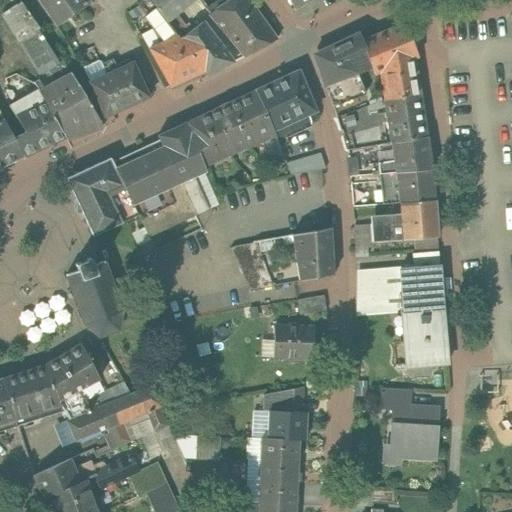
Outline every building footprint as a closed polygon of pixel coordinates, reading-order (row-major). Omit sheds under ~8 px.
[(38,0),(56,25),(89,3),(87,0),(38,0)] [(150,0),(156,7),(166,21),(174,15),(192,0),(150,0)] [(247,0),(230,0),(226,3),(223,0),(219,0),(206,9),(245,56),(276,39),(247,0)] [(289,0),(294,9),(310,0),(289,0)] [(22,2),(3,13),(18,37),(38,26),(22,2)] [(166,21),(156,7),(145,16),(154,28),(141,36),(170,87),(204,71),(166,21)] [(174,15),(166,21),(180,39),(192,30),(189,26),(185,29),(174,15)] [(233,62),(203,22),(192,30),(180,39),(204,71),(207,76),(233,62)] [(363,40),(361,41),(371,67),(374,74),(385,70),(389,98),(419,94),(414,58),(418,56),(404,23),(363,40)] [(38,26),(18,37),(42,75),(48,71),(60,63),(59,62),(38,29),(40,28),(38,26)] [(359,32),(313,54),(324,86),(325,85),(332,106),(366,93),(357,72),(371,67),(361,41),(363,40),(359,32)] [(60,63),(48,71),(54,81),(71,72),(62,60),(59,62),(60,63)] [(132,62),(88,81),(105,116),(148,97),(132,62)] [(29,72),(18,66),(15,74),(35,84),(39,90),(42,88),(37,79),(29,72)] [(297,70),(255,90),(274,135),(279,147),(288,144),(288,143),(285,137),(311,125),(308,113),(314,110),(297,70)] [(99,121),(71,72),(54,81),(42,88),(39,90),(45,101),(66,136),(99,121)] [(39,90),(9,106),(15,115),(45,101),(39,90)] [(255,90),(186,122),(204,166),(246,147),(246,148),(274,135),(255,90)] [(419,94),(389,98),(396,139),(426,132),(419,94)] [(66,136),(45,101),(15,115),(25,131),(13,137),(23,156),(66,136)] [(0,112),(0,166),(23,156),(13,137),(0,112)] [(141,156),(139,153),(128,158),(129,162),(115,168),(110,157),(66,178),(73,193),(70,195),(76,206),(79,205),(93,236),(138,215),(148,237),(209,209),(194,176),(206,171),(204,166),(186,122),(157,135),(162,147),(141,156)] [(426,132),(396,139),(396,159),(378,162),(379,173),(396,172),(432,169),(426,132)] [(320,154),(286,164),(291,174),(325,168),(320,154)] [(432,169),(396,172),(399,203),(401,203),(434,200),(432,169)] [(434,200),(401,203),(402,221),(403,239),(414,239),(437,237),(434,200)] [(402,221),(371,223),(372,241),(403,239),(402,221)] [(330,227),(292,234),(300,281),(333,275),(330,227)] [(280,237),(255,242),(264,266),(284,263),(280,237)] [(437,237),(414,239),(415,253),(438,251),(437,237)] [(264,266),(255,242),(240,245),(235,246),(230,248),(249,290),(272,286),(264,266)] [(415,253),(412,253),(413,268),(439,266),(438,251),(415,253)] [(65,273),(84,323),(100,336),(116,330),(120,323),(121,311),(117,299),(104,260),(93,264),(91,256),(74,263),(77,271),(65,273)] [(413,268),(399,269),(403,310),(443,307),(439,266),(413,268)] [(399,269),(360,272),(363,315),(401,311),(401,310),(403,310),(399,269)] [(121,311),(120,323),(140,316),(133,293),(117,299),(121,311)] [(324,295),(297,300),(300,315),(326,310),(324,295)] [(403,310),(401,310),(401,311),(401,312),(405,312),(408,340),(403,341),(405,364),(429,362),(429,358),(445,357),(446,361),(447,361),(443,307),(403,310)] [(314,327),(274,326),(273,357),(294,357),(294,362),(313,362),(314,327)] [(80,342),(42,365),(57,398),(68,419),(65,421),(75,441),(107,428),(103,421),(97,407),(98,406),(97,402),(88,406),(84,397),(81,399),(78,390),(100,378),(80,342)] [(18,425),(62,411),(57,398),(42,365),(3,377),(18,425)] [(498,374),(480,375),(480,393),(498,392),(498,374)] [(0,429),(8,427),(18,425),(3,377),(0,378),(0,429)] [(98,406),(97,407),(103,421),(107,428),(122,422),(146,412),(161,406),(154,384),(98,406)] [(409,391),(383,389),(382,406),(393,407),(391,445),(400,456),(434,458),(437,408),(408,407),(409,391)] [(161,406),(146,412),(148,417),(131,424),(136,438),(154,431),(168,425),(161,406)] [(306,412),(269,411),(267,438),(299,440),(305,440),(306,412)] [(122,422),(107,428),(108,432),(104,434),(111,450),(116,447),(130,441),(122,422)] [(168,425),(154,431),(162,450),(178,444),(173,433),(169,424),(168,425)] [(197,434),(173,433),(178,444),(183,455),(195,456),(197,434)] [(208,435),(197,434),(195,456),(207,457),(208,435)] [(221,436),(208,435),(207,457),(219,458),(221,436)] [(267,438),(261,438),(260,459),(298,461),(299,440),(267,438)] [(130,455),(105,467),(103,463),(101,463),(96,465),(94,469),(92,470),(88,461),(74,467),(71,458),(33,475),(43,498),(49,495),(86,479),(95,475),(101,488),(128,475),(137,471),(130,455)] [(298,461),(260,459),(259,481),(297,482),(298,461)] [(137,471),(128,475),(138,496),(147,492),(167,482),(157,461),(137,471)] [(86,479),(49,495),(55,511),(99,511),(86,479)] [(297,482),(259,481),(258,502),(296,504),(297,482)] [(180,511),(167,482),(147,492),(156,511),(180,511)] [(325,483),(308,483),(308,495),(325,496),(325,483)] [(393,492),(373,490),(372,501),(393,502),(393,492)] [(258,507),(249,506),(248,511),(295,511),(296,504),(258,502),(258,507)] [(324,511),(325,503),(308,504),(308,511),(324,511)]
